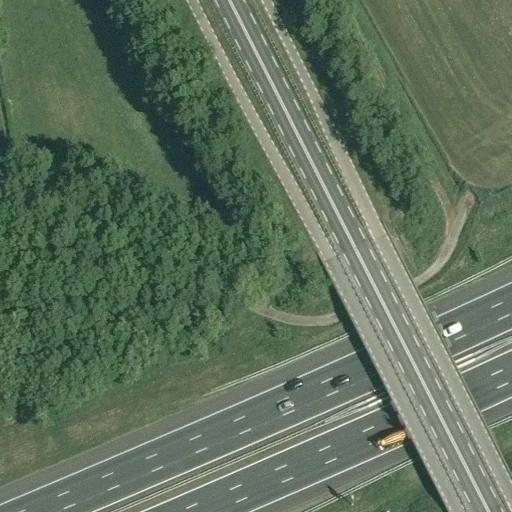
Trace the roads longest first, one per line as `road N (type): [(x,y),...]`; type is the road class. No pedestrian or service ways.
road 1 (secondary): [(488,511),(229,0)]
road 2 (motorway): [(511,304),(38,511)]
road 3 (track): [(0,196),(295,320),(340,317),(431,272),(456,234)]
road 4 (motorway): [(195,511),(511,372)]
